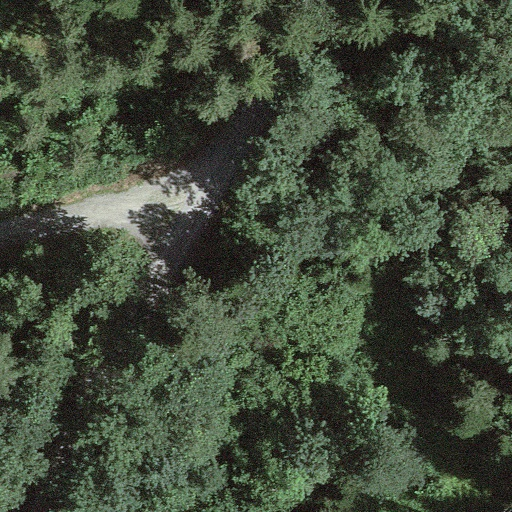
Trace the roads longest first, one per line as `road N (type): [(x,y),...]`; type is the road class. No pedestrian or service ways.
road 1 (track): [(319,0),(291,66),(175,196),(108,381),(35,511)]
road 2 (track): [(0,243),(175,196)]
